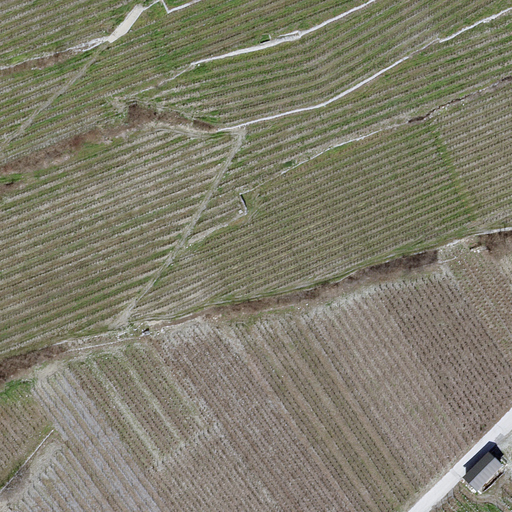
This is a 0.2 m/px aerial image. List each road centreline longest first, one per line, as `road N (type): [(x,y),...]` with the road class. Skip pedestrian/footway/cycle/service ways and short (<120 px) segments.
road 1 (track): [(511,229),(328,281),(118,326)]
road 2 (unclassified): [(511,420),(418,511)]
